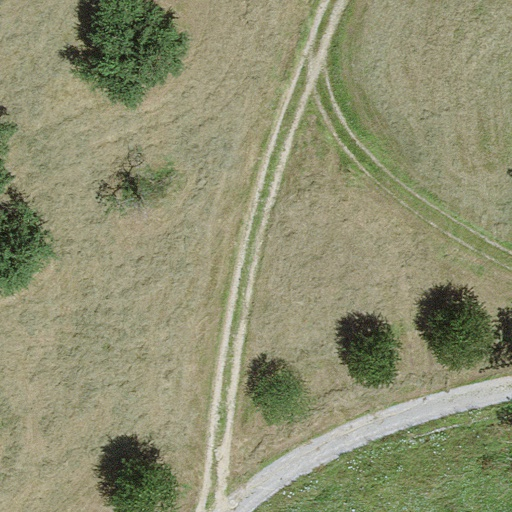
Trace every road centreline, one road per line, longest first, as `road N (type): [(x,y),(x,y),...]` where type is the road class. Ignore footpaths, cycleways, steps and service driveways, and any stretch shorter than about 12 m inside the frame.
road 1 (track): [(312,62),(273,152),(252,236),(208,511)]
road 2 (track): [(511,269),(420,210),(361,157),(322,109),(312,62)]
